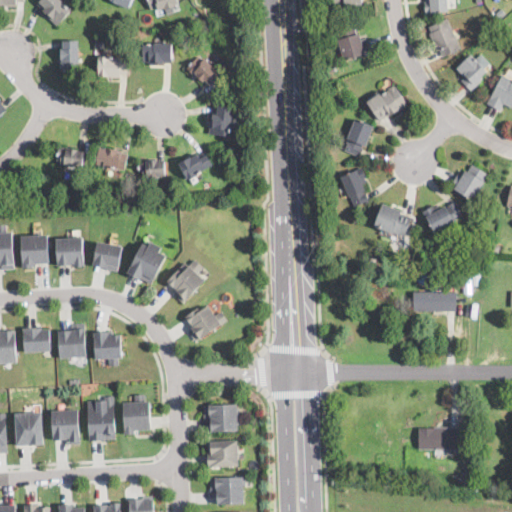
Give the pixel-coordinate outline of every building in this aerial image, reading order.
[(70,10),(57,25),(47,16),(49,14),(37,5),(41,0),(62,0),(64,1),(62,3),(70,10)] [(131,0),(129,8),(113,2),(113,0),(131,0)] [(177,0),(178,2),(174,4),(175,5),(164,8),(164,6),(158,8),(158,7),(151,9),(148,0),(177,0)] [(444,10),(425,12),(424,2),(426,2),(426,0),(446,0),(447,10),(444,10)] [(496,24),(488,28),(484,21),(492,17),(496,24)] [(460,47),(442,56),(439,49),(437,50),(429,32),(431,31),(428,26),(446,18),(460,47)] [(355,25),(357,34),(359,33),(361,40),(367,38),(370,52),(343,59),(336,30),(355,25)] [(75,70),(60,70),(60,54),(61,54),(61,49),(63,49),(63,41),(78,40),(79,62),(75,62),(75,70)] [(173,42),(173,62),(155,62),(155,65),(149,65),(149,62),(143,62),(143,44),(154,44),(154,42),(173,42)] [(483,73),(478,78),(481,80),(471,90),(461,80),(466,75),(465,74),(464,75),(456,67),(470,54),(486,70),(483,73)] [(198,55),(202,60),(204,58),(221,74),(211,85),(205,79),(202,82),(187,68),(198,55)] [(127,57),(127,73),(120,73),(120,75),(98,75),(98,56),(109,56),(109,57),(127,57)] [(511,107),(503,102),(500,109),(487,102),(502,74),(511,79),(511,107)] [(395,85),(409,105),(398,112),(396,109),(380,120),(366,100),(380,90),(382,94),(395,85)] [(234,113),(233,124),(233,125),(231,125),(230,135),(209,133),(210,122),(212,122),(214,105),(234,107),(234,113)] [(370,138),(367,145),(363,143),(362,148),(363,148),(359,156),(344,151),(347,143),(346,143),(355,118),(375,126),(370,138)] [(84,152),(82,167),(59,163),(60,160),(57,159),(59,146),(84,150),(84,152)] [(100,148),(106,149),(106,148),(118,150),(122,151),(121,152),(128,154),(125,169),(107,166),(97,163),(100,148)] [(204,151),(212,164),(189,179),(179,164),(191,156),(192,157),(198,153),(199,154),(204,151)] [(157,179),(139,179),(138,162),(164,161),(165,175),(157,175),(157,179)] [(472,164),(488,173),(472,200),(450,186),(458,173),(463,175),(466,170),(468,171),(472,164)] [(369,200),(355,207),(341,177),(362,167),(367,177),(365,178),(366,182),(363,184),(365,190),(364,190),(369,200)] [(454,200),(462,215),(433,231),(423,211),(433,205),(436,210),(454,200)] [(410,218),(404,235),(375,225),(382,203),(401,210),(400,213),(410,217),(410,218)] [(0,223),(9,223),(9,230),(12,230),(15,267),(2,267),(2,263),(0,263),(0,223)] [(24,266),(22,235),(48,233),(50,261),(37,262),(37,265),(24,266)] [(83,235),(85,263),(76,264),(75,261),(72,262),(73,263),(59,264),(57,237),(83,235)] [(123,244),(118,269),(94,264),(99,240),(123,244)] [(151,240),(162,245),(160,250),(166,253),(152,282),(129,270),(143,241),(149,244),(151,240)] [(196,257),(203,265),(197,271),(205,279),(187,299),(186,298),(183,301),(174,292),(176,289),(176,288),(177,287),(174,285),(174,286),(167,279),(186,261),(189,264),(196,257)] [(481,284),(473,284),(472,271),(480,271),(481,284)] [(447,311),(413,311),(413,291),(444,291),(444,286),(455,286),(456,311),(447,311)] [(209,304),(216,314),(222,310),(228,319),(201,337),(201,336),(196,340),(188,329),(194,325),(186,315),(198,307),(200,310),(209,304)] [(60,356),(59,329),(72,329),(71,322),(85,321),(87,355),(60,356)] [(43,323),(44,328),(50,327),(51,349),(25,350),(24,327),(38,326),(38,323),(43,323)] [(0,329),(16,328),(17,360),(0,361),(0,329)] [(109,330),(109,334),(121,333),(123,356),(119,356),(119,364),(111,364),(110,356),(96,357),(95,330),(109,330)] [(145,392),(146,400),(150,400),(151,427),(134,428),(135,432),(125,433),(123,401),(136,400),(136,393),(145,392)] [(90,440),(87,399),(105,398),(105,395),(112,394),(115,437),(104,437),(104,439),(90,440)] [(237,401),(238,404),(239,404),(239,410),(241,410),(242,422),(238,423),(238,429),(212,430),(211,417),(205,418),(204,403),(237,401)] [(79,441),(68,442),(67,438),(54,439),(52,409),(78,407),(79,441)] [(0,411),(6,411),(8,451),(0,451),(0,411)] [(43,443),(17,444),(15,412),(41,411),(43,443)] [(459,443),(459,450),(458,450),(458,455),(446,455),(446,449),(419,449),(419,427),(459,427),(459,443)] [(209,465),(208,440),(238,439),(239,464),(209,465)] [(477,473),(477,489),(467,489),(467,485),(463,485),(463,474),(477,473)] [(243,474),(244,477),(246,477),(246,483),(244,483),(244,501),(218,502),(217,489),(211,489),(211,476),(243,474)] [(130,511),(130,497),(144,497),(144,495),(153,494),(153,511),(130,511)] [(113,499),(113,502),(121,501),(121,511),(95,511),(95,504),(108,503),(108,499),(113,499)] [(0,511),(0,500),(5,500),(6,504),(16,503),(16,511),(0,511)] [(39,505),(51,505),(51,511),(25,511),(25,502),(39,502),(39,505)] [(74,502),(74,506),(85,505),(85,511),(60,511),(60,503),(74,502)]
